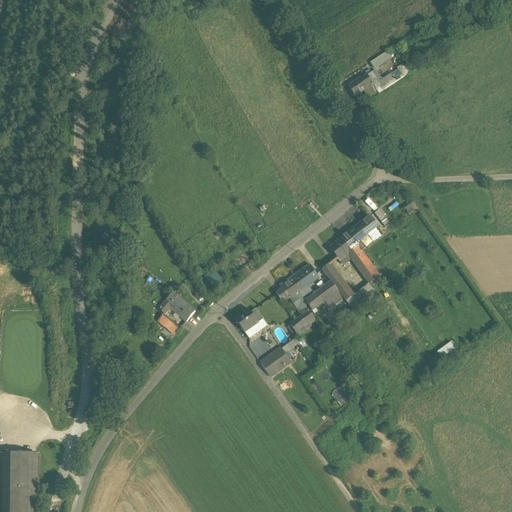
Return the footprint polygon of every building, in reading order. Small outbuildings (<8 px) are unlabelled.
[(387,52),(370,64),(374,71),(391,59),(387,52)] [(381,81),(375,71),(367,76),(371,82),(373,85),(376,90),(379,94),(409,74),(403,65),(397,69),(399,73),(394,77),(392,74),(381,81)] [(367,76),(361,80),(367,89),(373,85),(371,82),(367,76)] [(361,80),(348,88),(354,98),(366,90),(367,89),(361,80)] [(376,90),(373,85),(367,89),(366,90),(369,95),(376,90)] [(409,206),(405,209),(409,216),(414,213),(409,206)] [(379,211),(374,214),(385,228),(390,225),(379,211)] [(378,228),(371,218),(356,229),(358,232),(364,228),(369,235),(378,228)] [(369,235),(364,228),(358,232),(363,239),(369,235)] [(356,229),(342,239),(346,243),(348,242),(353,250),(358,247),(356,244),(363,239),(358,232),(356,229)] [(342,239),(330,247),(340,260),(349,253),(355,260),(363,254),(358,247),(353,250),(348,242),(346,243),(342,239)] [(380,277),(363,254),(355,260),(372,283),(380,277)] [(349,291),(329,264),(321,270),(332,283),(338,292),(342,296),(349,291)] [(310,266),(292,278),(301,290),(318,277),(310,266)] [(213,288),(223,281),(216,270),(205,276),(213,288)] [(292,278),(280,287),(283,290),(277,294),(283,303),(301,290),(292,278)] [(332,283),(306,303),(312,312),(338,292),(332,283)] [(354,295),(346,302),(354,313),(378,295),(370,283),(354,295)] [(349,291),(342,296),(346,302),(354,295),(350,290),(349,291)] [(195,312),(173,293),(167,300),(171,304),(169,307),(170,308),(187,322),(195,312)] [(167,300),(159,310),(165,314),(170,308),(169,307),(171,304),(167,300)] [(272,321),(261,306),(256,310),(263,320),(267,325),(272,321)] [(306,307),(300,311),(304,316),(309,312),(306,307)] [(251,313),(249,310),(235,320),(245,333),(259,323),(251,313)] [(263,320),(256,310),(251,313),(259,323),(263,320)] [(316,321),(309,312),(304,316),(291,325),(297,335),(316,321)] [(180,330),(162,316),(158,321),(175,335),(180,330)] [(286,345),(281,348),(285,353),(290,350),(286,345)] [(281,348),(260,364),(270,377),(291,362),(285,353),(281,348)] [(38,511),(39,454),(1,454),(0,511),(38,511)]
